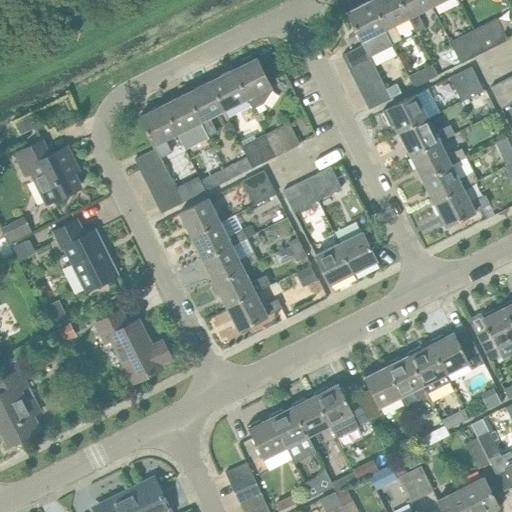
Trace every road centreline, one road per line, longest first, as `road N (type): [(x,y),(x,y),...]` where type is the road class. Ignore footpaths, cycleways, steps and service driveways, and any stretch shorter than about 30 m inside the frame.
road 1 (residential): [(290,10),(118,98),(96,135),(225,390)]
road 2 (residential): [(431,288),(290,10)]
road 3 (residential): [(225,390),(431,288)]
road 4 (residential): [(0,503),(169,418)]
